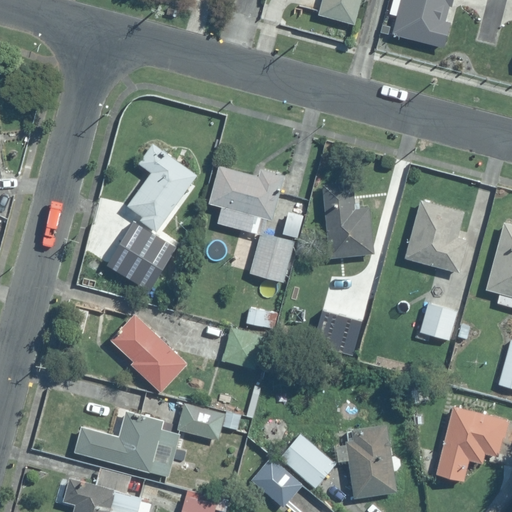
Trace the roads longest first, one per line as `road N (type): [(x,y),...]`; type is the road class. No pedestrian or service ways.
road 1 (residential): [(99,30),(511,139)]
road 2 (residential): [(0,403),(99,30)]
